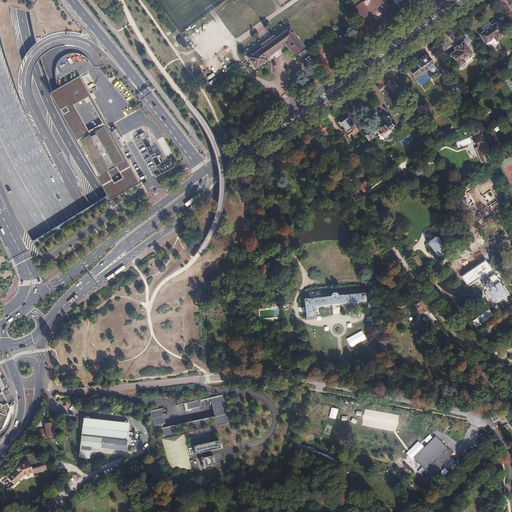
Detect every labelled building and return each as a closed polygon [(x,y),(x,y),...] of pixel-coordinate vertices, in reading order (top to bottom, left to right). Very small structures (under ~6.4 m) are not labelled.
[(348,27),(353,34),(359,29),(354,22),(348,27)] [(488,46),(504,35),(496,23),(480,35),(488,46)] [(248,58),(256,70),(268,61),(267,58),(286,44),(295,57),(306,49),(290,27),(248,58)] [(460,66),(461,66),(462,66),(463,66),(464,65),(465,64),(466,63),(466,62),(466,60),(465,59),(464,58),(472,53),(464,42),(454,48),(456,50),(450,54),(458,65),(459,65),(460,66)] [(426,59),(425,56),(424,57),(423,56),(420,58),(421,59),(420,60),(422,62),(410,71),(414,77),(424,69),(425,70),(427,68),(427,67),(432,63),(428,57),(426,59)] [(88,134),(71,103),(90,93),(81,75),(50,92),(109,200),(114,197),(117,196),(122,193),(128,190),(129,191),(141,185),(107,122),(104,124),(105,124),(88,134)] [(386,83),(383,79),(379,82),(381,85),(378,88),(381,92),(388,87),(389,89),(383,93),(390,103),(397,98),(394,93),(386,83)] [(392,79),(386,83),(394,93),(399,90),(396,85),(395,85),(394,84),(396,83),(394,80),(392,81),(392,79)] [(249,102),(258,114),(267,108),(258,96),(249,102)] [(385,123),(365,137),(368,141),(378,134),(378,139),(382,140),(383,141),(384,140),(386,141),(387,141),(388,141),(389,141),(390,140),(391,140),(391,139),(392,137),(392,136),(391,135),(397,131),(390,122),(392,120),(389,116),(385,114),(385,118),(384,119),(384,121),(385,123)] [(473,127),(478,125),(470,115),(466,118),(473,127)] [(349,137),(358,131),(348,117),(340,123),(347,132),(346,133),(349,137)] [(321,125),(317,128),(323,136),(327,133),(324,130),(326,129),(323,125),(322,126),(321,125)] [(487,165),(493,162),(491,157),(481,132),(480,130),(473,133),(477,146),(478,146),(479,147),(476,149),(482,164),(485,162),(487,165)] [(140,135),(147,149),(150,148),(151,151),(153,150),(155,149),(157,153),(161,151),(157,144),(151,146),(144,133),(140,135)] [(410,135),(401,141),(404,145),(413,140),(410,135)] [(469,137),(457,143),(459,148),(472,142),(469,137)] [(151,156),(157,166),(161,164),(155,153),(151,156)] [(158,168),(161,174),(179,164),(176,159),(158,168)] [(365,181),(359,186),(364,193),(370,188),(365,181)] [(484,215),(500,208),(497,201),(494,202),(487,183),(476,188),(479,197),(475,199),(479,208),(481,207),(484,215)] [(436,257),(442,253),(444,256),(448,254),(444,248),(445,247),(445,246),(443,244),(442,244),(442,245),(437,237),(434,237),(428,241),(428,244),(436,257)] [(416,256),(411,259),(417,267),(422,264),(416,256)] [(495,302),(501,297),(504,294),(504,293),(505,293),(498,282),(496,283),(496,282),(499,280),(495,274),(498,272),(488,259),(479,265),(485,274),(468,285),(472,290),(482,283),(495,302)] [(304,299),(306,318),(315,317),(314,306),(366,301),(365,293),(304,299)] [(424,303),(422,300),(418,304),(420,307),(416,309),(420,313),(427,308),(424,303)] [(150,412),(155,431),(162,430),(171,428),(193,423),(208,420),(214,418),(226,416),(222,396),(150,412)] [(488,414),(493,422),(499,419),(494,410),(488,414)] [(214,418),(216,427),(228,425),(226,416),(214,418)] [(89,458),(90,448),(126,452),(127,441),(135,442),(136,433),(132,432),(132,433),(128,433),(129,424),(83,419),(78,457),(89,458)] [(38,431),(39,441),(52,439),(50,424),(44,425),(45,430),(38,431)] [(162,430),(164,439),(173,437),(171,428),(162,430)] [(161,439),(169,470),(190,469),(195,468),(193,460),(188,461),(189,455),(184,434),(173,437),(164,439),(161,439)] [(418,473),(426,480),(452,454),(435,438),(414,459),(423,468),(418,473)] [(299,458),(314,462),(315,456),(301,452),(299,458)] [(211,457),(213,467),(221,465),(219,455),(211,457)] [(322,466),(332,471),(336,464),(326,459),(322,466)] [(17,472),(18,473),(9,481),(14,486),(23,477),(33,474),(32,472),(30,464),(20,468),(20,470),(20,469),(19,469),(18,469),(18,470),(17,470),(17,471),(17,472)] [(338,476),(354,488),(360,480),(344,468),(338,476)] [(437,476),(441,480),(447,475),(443,471),(437,476)] [(422,491),(425,494),(436,483),(433,480),(422,491)] [(357,489),(384,511),(398,511),(363,482),(357,489)]
